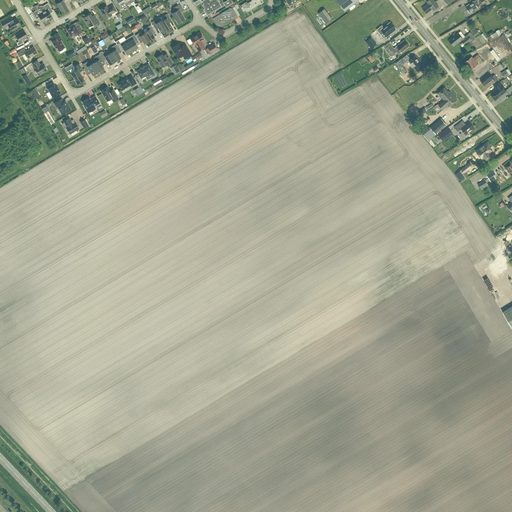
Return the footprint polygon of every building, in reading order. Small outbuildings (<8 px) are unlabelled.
[(67,8),(63,1),(65,0),(58,0),(60,1),(57,3),(61,11),(67,8)] [(123,0),(116,0),(117,0),(114,2),(119,10),(127,5),(123,0)] [(204,4),(203,5),(206,11),(205,11),(207,15),(222,6),(217,0),(210,0),(209,0),(203,0),(202,1),(204,4)] [(262,0),(251,0),(252,0),(248,3),(247,1),(240,6),(244,13),(262,3),(263,1),(262,0)] [(336,0),(345,11),(358,1),(357,0),(336,0)] [(433,10),(438,6),(433,0),(428,0),(426,1),(428,3),(422,8),(427,14),(433,9),(433,10)] [(466,6),(469,12),(477,7),(479,6),(476,2),(474,3),(473,1),(466,6)] [(48,3),(45,5),(43,6),(41,5),(39,6),(47,20),(52,17),(49,11),(51,9),(48,3)] [(35,10),(33,12),(36,18),(39,17),(42,22),(47,20),(39,6),(38,4),(33,7),(35,10)] [(172,13),(178,23),(185,19),(180,12),(184,10),(180,4),(173,8),(175,11),(172,13)] [(116,11),(113,5),(107,8),(106,6),(100,9),(105,18),(111,15),(111,14),(116,11)] [(222,26),(225,25),(225,23),(227,21),(229,22),(232,20),(232,19),(234,19),(238,17),(233,8),(231,8),(213,18),(217,25),(222,26)] [(324,8),(318,13),(326,23),(332,18),(324,8)] [(90,14),(83,18),(88,27),(94,23),(95,26),(99,23),(95,16),(92,18),(90,14)] [(161,21),(166,29),(166,30),(171,27),(168,21),(171,20),(167,14),(162,16),(164,19),(161,21)] [(16,18),(13,20),(10,17),(7,18),(1,22),(4,28),(8,25),(11,30),(20,25),(16,18)] [(166,29),(161,21),(161,20),(157,22),(156,19),(151,22),(155,28),(157,27),(161,32),(166,29)] [(381,35),(384,33),(386,36),(395,29),(390,22),(384,27),(382,25),(376,29),(381,35)] [(72,38),(75,36),(83,31),(79,26),(75,28),(72,24),(69,26),(70,27),(66,29),(72,38)] [(145,33),(149,39),(154,36),(151,32),(154,30),(151,25),(146,28),(147,30),(144,32),(145,33)] [(23,42),(22,40),(27,36),(23,30),(15,35),(19,41),(17,43),(18,45),(23,42)] [(470,32),(465,37),(460,31),(458,33),(449,40),(453,45),(461,39),(462,41),(464,44),(471,39),(474,36),(470,32)] [(149,39),(145,33),(142,35),(141,32),(136,35),(139,40),(141,39),(144,43),(149,40),(149,39)] [(196,47),(196,48),(197,50),(198,50),(198,51),(205,47),(201,41),(204,39),(200,32),(190,38),(194,45),(194,44),(196,47)] [(60,36),(58,33),(51,37),(52,36),(54,40),(51,41),(55,48),(57,47),(59,51),(64,47),(59,37),(60,36)] [(132,50),(138,47),(134,41),(137,40),(134,34),(125,39),(132,50)] [(123,48),(126,54),(132,50),(125,39),(124,36),(115,42),(117,44),(120,50),(123,48)] [(377,44),(371,37),(365,42),(371,49),(377,44)] [(394,48),(391,44),(386,48),(385,49),(391,56),(396,52),(398,54),(402,52),(401,51),(409,46),(404,40),(397,46),(394,48)] [(208,47),(204,49),(207,54),(210,52),(211,52),(217,49),(214,43),(208,47)] [(115,61),(120,57),(117,52),(120,50),(117,44),(116,44),(111,47),(113,51),(110,53),(115,61)] [(191,55),(187,48),(185,45),(181,47),(179,44),(172,48),(178,57),(182,55),(184,59),(191,55)] [(23,49),(17,53),(19,57),(25,54),(28,58),(37,53),(33,47),(24,52),(23,49)] [(106,58),(109,64),(115,61),(110,53),(107,54),(105,51),(102,52),(102,51),(99,53),(99,54),(103,60),(106,58)] [(475,57),(469,62),(473,67),(483,59),(477,52),(473,55),(475,57)] [(173,63),(169,58),(166,53),(163,56),(161,54),(155,58),(161,67),(166,64),(168,66),(173,63)] [(98,71),(103,68),(100,62),(103,60),(99,54),(94,57),(96,61),(93,63),(98,71)] [(409,60),(409,61),(417,71),(424,66),(415,55),(411,59),(407,54),(401,59),(401,58),(396,62),(397,64),(404,72),(406,70),(402,65),(408,60),(409,60)] [(483,59),(473,67),(477,71),(483,67),(485,69),(488,66),(483,59)] [(40,65),(37,60),(32,63),(35,68),(34,68),(38,75),(47,69),(43,63),(40,65)] [(89,69),(92,74),(98,71),(93,63),(90,65),(87,61),(82,64),(86,70),(89,69)] [(76,70),(71,73),(77,84),(84,79),(79,71),(82,69),(79,63),(73,67),(76,70)] [(154,74),(148,64),(137,71),(141,78),(145,75),(147,78),(154,74)] [(170,68),(173,73),(174,74),(180,71),(176,64),(175,65),(170,68)] [(508,68),(506,70),(501,73),(504,78),(509,74),(511,73),(508,68)] [(492,76),(491,74),(481,82),(486,88),(496,81),(495,81),(497,79),(494,75),(492,76)] [(126,78),(117,83),(121,90),(130,84),(131,86),(136,83),(131,76),(127,78),(126,78)] [(161,82),(157,76),(154,79),(152,81),(155,86),(161,82)] [(55,87),(52,81),(47,85),(48,88),(47,88),(52,97),(60,92),(57,86),(55,87)] [(497,97),(505,90),(501,85),(501,86),(498,83),(494,86),(496,89),(491,94),(493,96),(492,97),(495,100),(498,98),(497,97)] [(110,91),(107,86),(101,90),(107,101),(111,98),(113,102),(118,99),(113,89),(110,91)] [(132,90),(136,95),(140,92),(137,87),(132,90)] [(444,87),(437,93),(444,100),(449,96),(449,97),(452,94),(449,90),(448,91),(444,87)] [(449,107),(457,99),(452,94),(449,97),(449,96),(444,100),(439,105),(442,109),(447,105),(449,107),(448,107),(449,107)] [(90,99),(89,97),(82,101),(84,105),(84,106),(88,112),(95,108),(94,106),(99,103),(95,96),(90,99)] [(58,105),(59,108),(59,109),(60,111),(61,111),(63,110),(65,113),(71,109),(68,105),(67,105),(65,101),(63,102),(61,99),(54,103),(56,106),(58,105)] [(46,106),(41,109),(46,117),(51,115),(46,106)] [(72,124),(69,118),(63,121),(67,127),(66,128),(69,134),(79,128),(75,122),(72,124)] [(430,127),(436,134),(446,124),(441,118),(430,127)] [(80,122),(83,128),(89,125),(85,119),(80,122)] [(458,131),(461,128),(463,131),(460,134),(462,136),(464,137),(467,135),(466,134),(474,128),(469,122),(466,124),(463,121),(454,127),(458,131)] [(450,131),(448,127),(438,134),(442,139),(448,135),(447,133),(450,131)] [(479,148),(478,149),(477,150),(480,154),(479,154),(482,158),(483,157),(485,160),(492,155),(490,151),(492,150),(489,147),(490,146),(490,145),(488,142),(487,142),(482,146),(481,146),(479,147),(479,148)] [(492,168),(485,173),(488,178),(496,173),(492,168)] [(488,185),(484,180),(478,184),(481,190),(488,185)] [(511,305),(502,311),(511,327),(511,305)]
